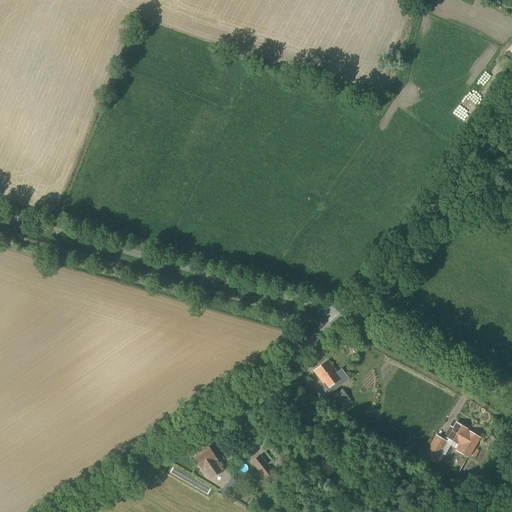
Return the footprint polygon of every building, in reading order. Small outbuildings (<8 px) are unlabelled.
[(227,253),(222,263),(229,266),(234,256),(227,253)] [(326,389),(341,378),(328,361),(313,371),(326,389)] [(344,409),(352,403),(342,389),(332,397),(339,406),(340,405),(344,409)] [(466,430),(455,423),(452,429),(450,427),(445,437),(459,445),(456,451),(468,458),(479,438),(469,432),(468,434),(465,432),(466,430)] [(435,463),(447,442),(435,435),(423,456),(435,463)] [(209,480),(223,470),(216,460),(208,449),(195,458),(202,469),(209,480)] [(268,482),(274,477),(272,474),(274,473),(260,455),(250,462),(264,480),(266,479),(268,482)] [(232,478),(227,484),(234,491),(240,484),(232,478)]
